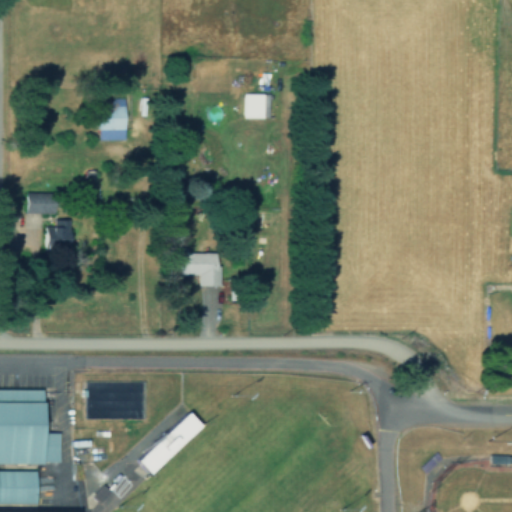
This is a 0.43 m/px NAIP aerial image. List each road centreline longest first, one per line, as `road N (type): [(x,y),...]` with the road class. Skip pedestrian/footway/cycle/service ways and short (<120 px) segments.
road 1 (residential): [(435,414),(405,362),(351,343),(0,343)]
road 2 (residential): [(511,414),(382,414)]
